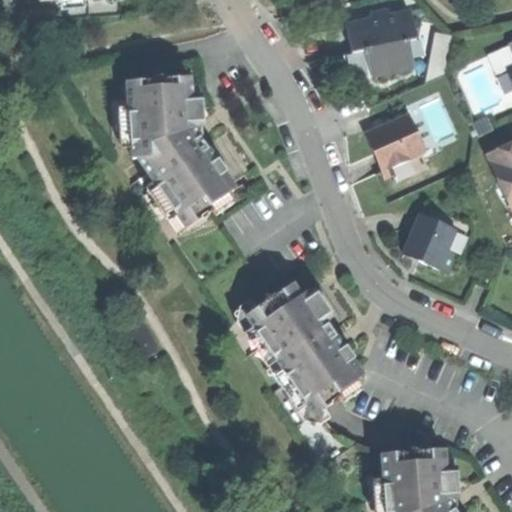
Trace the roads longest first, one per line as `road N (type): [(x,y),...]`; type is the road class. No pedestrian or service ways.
road 1 (residential): [(511,356),(391,301),(368,281),(352,258),(298,108),(225,0)]
road 2 (track): [(185,511),(0,239)]
